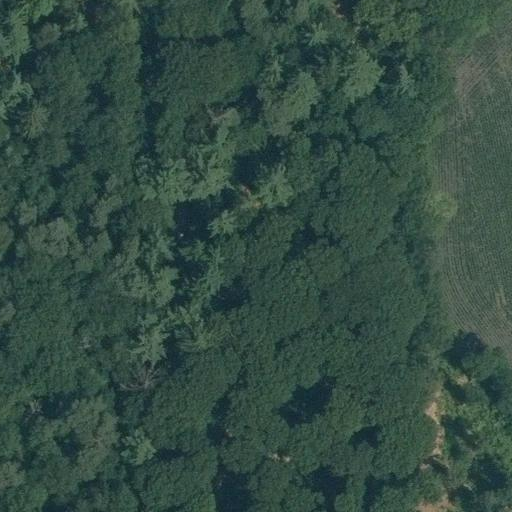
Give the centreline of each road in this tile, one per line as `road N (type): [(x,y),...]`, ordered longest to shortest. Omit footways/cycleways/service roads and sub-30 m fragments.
road 1 (track): [(189,134),(146,511)]
road 2 (track): [(0,90),(155,0)]
road 3 (track): [(202,0),(189,134)]
